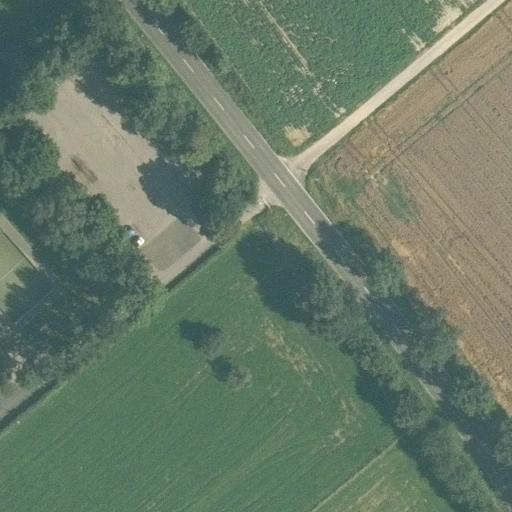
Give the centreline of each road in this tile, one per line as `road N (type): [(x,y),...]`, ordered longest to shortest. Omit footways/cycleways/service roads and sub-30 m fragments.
road 1 (tertiary): [(511,479),(467,407),(144,0)]
road 2 (track): [(285,174),(495,0)]
